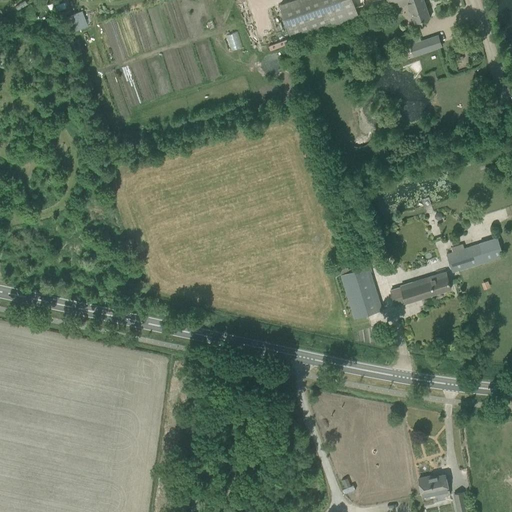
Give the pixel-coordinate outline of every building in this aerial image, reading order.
[(292,0),(280,4),(293,43),(361,20),(353,0),(292,0)] [(404,0),(407,0),(415,23),(430,18),(424,0),(388,0),(392,9),(401,6),(400,2),(404,0)] [(82,11),(70,15),(76,30),(88,26),(82,11)] [(227,34),(229,50),(241,49),(239,33),(227,34)] [(421,42),(418,33),(408,36),(411,45),(414,55),(442,46),(438,36),(421,42)] [(446,254),(453,273),(504,256),(498,237),(479,243),(464,248),(463,244),(451,248),(452,252),(446,254)] [(340,270),(355,318),(382,310),(369,269),(371,268),(368,261),(340,270)] [(390,290),(395,306),(451,289),(446,272),(401,286),(401,287),(390,290)] [(488,281),(481,283),(483,290),(491,287),(488,281)] [(431,476),(419,478),(424,501),(433,498),(433,494),(449,491),(445,474),(431,478),(431,476)] [(454,494),(457,511),(467,511),(463,492),(454,494)]
